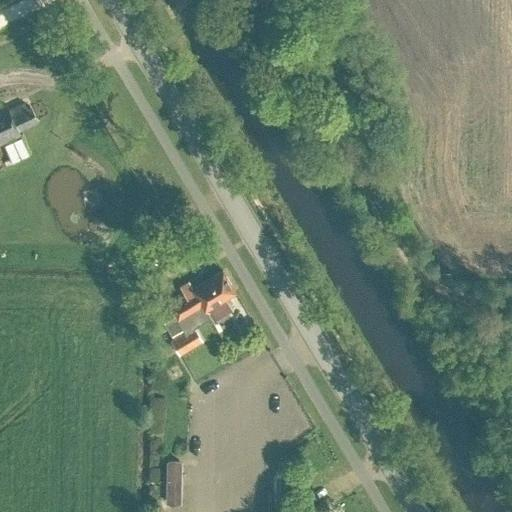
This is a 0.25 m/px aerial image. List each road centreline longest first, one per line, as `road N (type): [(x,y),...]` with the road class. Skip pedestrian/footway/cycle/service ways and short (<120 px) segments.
road 1 (tertiary): [(418,511),(114,0)]
road 2 (track): [(262,0),(438,292),(511,295)]
